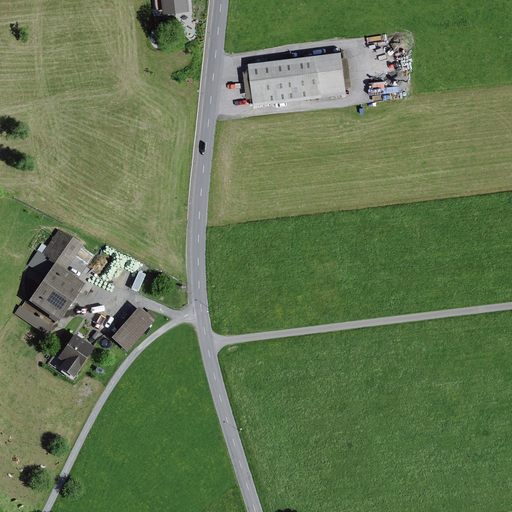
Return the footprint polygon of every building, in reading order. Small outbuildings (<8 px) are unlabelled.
[(166,0),(166,1),(170,1),(170,17),(194,16),(193,0),(166,0)] [(342,51),(249,63),(250,69),(253,97),(254,103),(346,93),(346,87),(343,57),(342,51)] [(349,56),(343,57),(346,87),(353,86),(349,56)] [(253,97),(250,69),(244,70),(247,98),(253,97)] [(82,246),(59,230),(41,256),(54,264),(65,272),(82,246)] [(46,277),(54,264),(41,256),(36,253),(28,265),(46,277)] [(65,272),(54,264),(46,277),(27,302),(57,323),(84,285),(65,272)] [(20,307),(14,315),(46,337),(52,329),(20,307)] [(138,307),(112,338),(127,351),(153,320),(138,307)] [(102,318),(97,324),(102,328),(107,322),(102,318)] [(94,348),(75,335),(59,358),(63,362),(59,369),(73,379),(94,348)]
